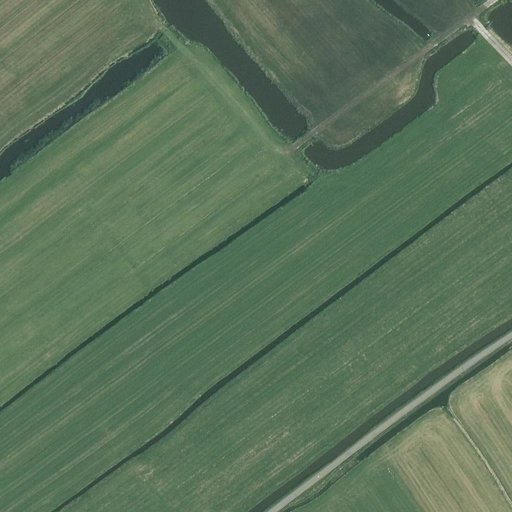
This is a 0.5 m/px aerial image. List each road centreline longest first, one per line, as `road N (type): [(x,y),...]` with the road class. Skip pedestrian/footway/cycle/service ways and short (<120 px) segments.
road 1 (unclassified): [(271,511),(511,335)]
road 2 (track): [(469,18),(286,154)]
road 3 (track): [(329,187),(511,62)]
